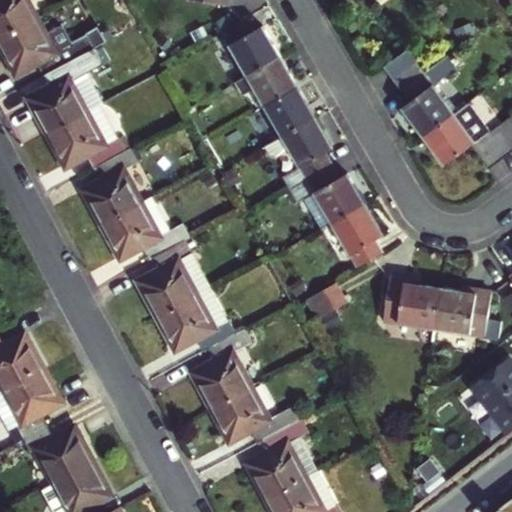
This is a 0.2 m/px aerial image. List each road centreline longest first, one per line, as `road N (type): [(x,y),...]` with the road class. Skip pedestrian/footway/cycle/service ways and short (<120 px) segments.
road 1 (residential): [(0,165),(186,511)]
road 2 (residential): [(511,202),(457,228),(419,214),(296,0)]
